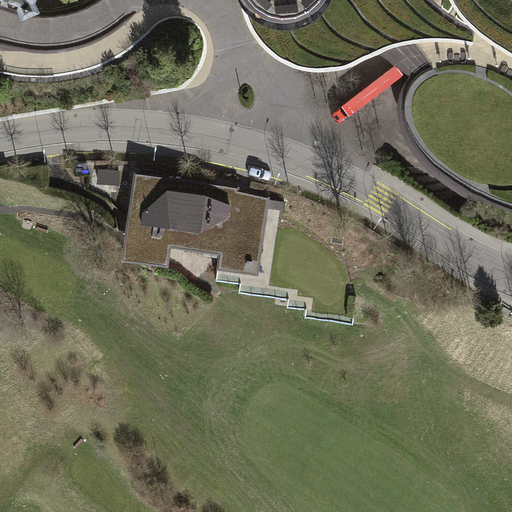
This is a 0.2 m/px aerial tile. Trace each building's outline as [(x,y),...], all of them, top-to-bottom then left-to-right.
[(28,7),(24,0),(6,0),(17,3),(21,11),(28,7)] [(235,0),(239,7),(245,13),(252,19),(260,23),(268,26),(277,27),(286,28),(299,25),(310,19),(317,13),(323,6),(326,0),(235,0)] [(511,0),(445,0),(450,7),(456,16),(463,24),(471,31),(483,41),(496,50),(510,58),(511,58),(511,0)] [(511,76),(492,67),(471,61),(450,61),(422,68),(410,77),(401,91),(398,112),(401,127),(409,147),(430,170),(458,189),(496,205),(511,210),(511,76)] [(228,188),(132,173),(120,255),(162,262),(165,244),(219,252),(216,269),(257,275),(267,201),(247,195),(228,190),(228,188)]
